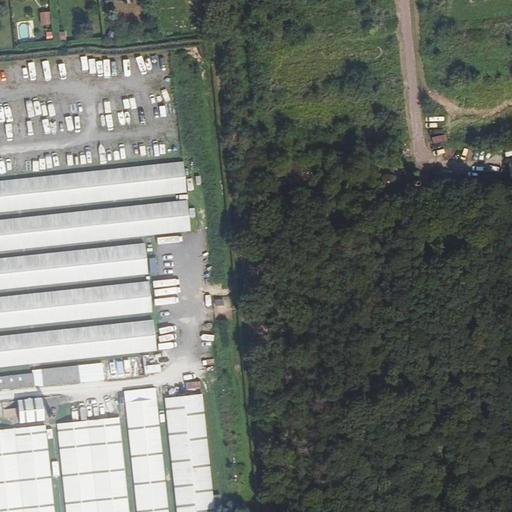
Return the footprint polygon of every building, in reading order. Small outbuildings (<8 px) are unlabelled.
[(39,12),(39,24),(49,23),(48,11),(39,12)] [(101,73),(101,59),(81,58),(80,72),(101,73)] [(124,109),(135,106),(133,97),(122,100),(124,109)] [(401,155),(370,159),(373,190),(405,186),(401,155)] [(0,182),(0,212),(124,199),(187,192),(184,162),(124,169),(3,182),(0,182)] [(314,187),(313,174),(312,166),(269,171),(272,192),(314,187)] [(495,177),(480,179),(481,186),(496,184),(495,177)] [(0,221),(0,250),(30,248),(190,231),(188,201),(144,206),(22,219),(0,221)] [(0,259),(0,289),(148,273),(145,244),(23,257),(0,259)] [(0,298),(0,328),(61,322),(136,314),(152,312),(149,282),(120,285),(38,294),(0,298)] [(0,368),(4,368),(156,351),(153,321),(84,328),(0,337),(0,368)] [(144,374),(160,372),(158,363),(142,366),(144,374)] [(44,387),(79,383),(78,366),(43,371),(44,387)] [(0,390),(34,387),(33,375),(0,377),(0,390)] [(185,392),(200,389),(199,380),(184,383),(185,392)] [(213,511),(213,495),(203,396),(167,400),(178,511),(213,511)] [(20,423),(44,420),(42,398),(18,402),(20,423)] [(161,438),(157,401),(126,404),(131,448),(137,511),(168,511),(167,503),(161,438)] [(128,511),(122,450),(119,419),(58,425),(66,511),(128,511)] [(53,511),(49,464),(45,427),(0,431),(0,511),(53,511)]
